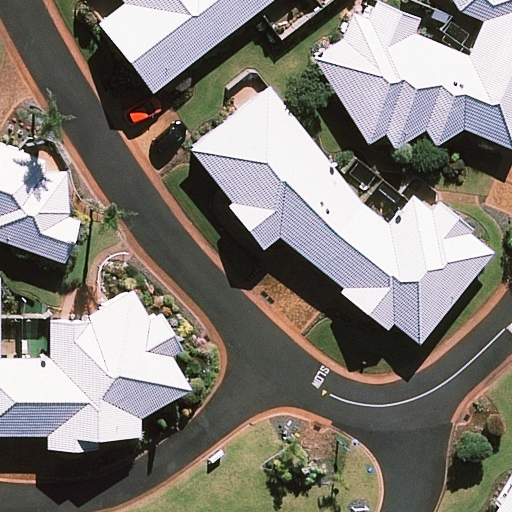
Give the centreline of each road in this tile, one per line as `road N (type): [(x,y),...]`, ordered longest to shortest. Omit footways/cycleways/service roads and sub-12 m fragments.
road 1 (residential): [(276,363),(123,187),(18,0)]
road 2 (residential): [(0,500),(87,500),(148,478),(232,417),(276,363)]
road 3 (residential): [(511,326),(426,405),(378,412),(327,395),(276,363)]
